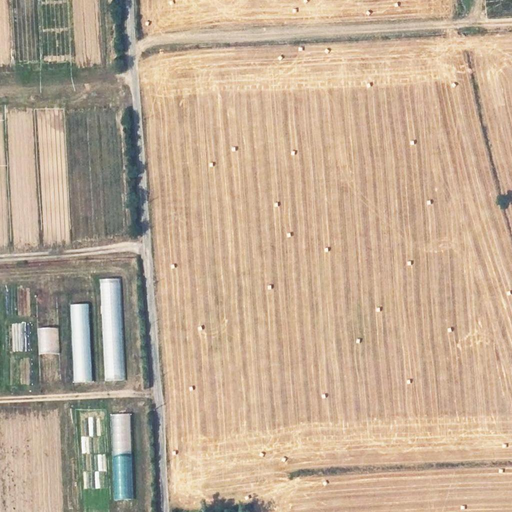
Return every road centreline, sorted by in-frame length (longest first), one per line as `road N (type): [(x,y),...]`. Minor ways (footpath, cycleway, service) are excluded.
road 1 (unclassified): [(163,511),(129,0)]
road 2 (track): [(132,53),(146,40),(511,21)]
road 3 (track): [(147,250),(0,256)]
road 4 (track): [(0,94),(63,103),(133,77)]
